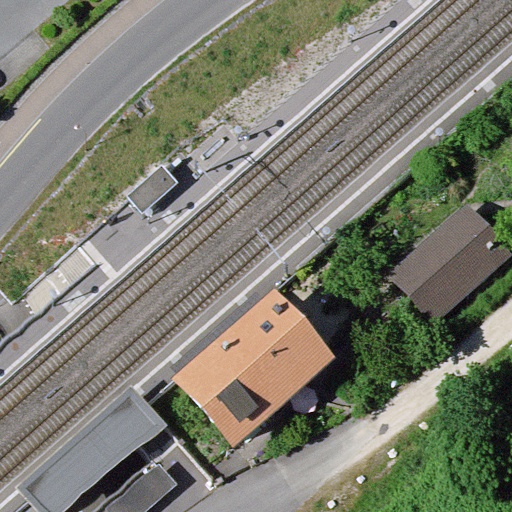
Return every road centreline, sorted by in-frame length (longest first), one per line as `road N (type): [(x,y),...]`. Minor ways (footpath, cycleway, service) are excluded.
road 1 (residential): [(206,0),(92,96),(0,201)]
road 2 (track): [(370,426),(511,320)]
